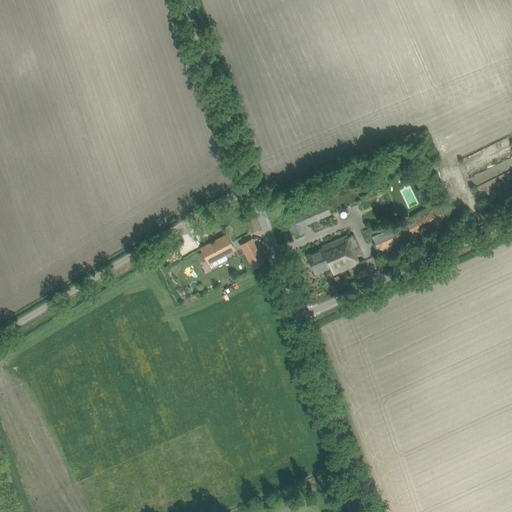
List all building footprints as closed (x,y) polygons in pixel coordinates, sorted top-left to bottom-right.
[(410,185),(400,190),(409,209),(419,204),(410,185)] [(288,220),(295,237),(305,233),(302,226),(331,214),(325,201),(301,211),(302,213),(288,220)] [(372,238),(380,254),(401,244),(402,246),(454,221),(445,203),(399,225),(372,238)] [(203,252),(199,254),(203,262),(207,259),(209,263),(217,259),(219,263),(227,259),(225,255),(234,250),(227,235),(201,248),(203,252)] [(331,267),(334,276),(360,265),(354,251),(360,248),(354,236),(349,239),(348,237),(317,250),(317,251),(307,255),(315,274),(331,267)] [(240,244),(253,269),(265,263),(252,238),(240,244)] [(171,251),(165,254),(168,260),(174,257),(171,251)]
